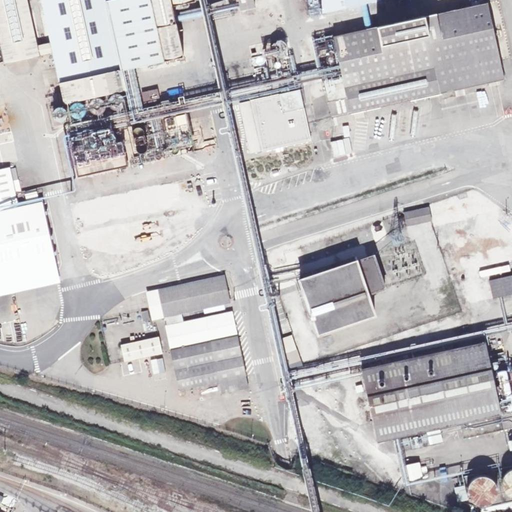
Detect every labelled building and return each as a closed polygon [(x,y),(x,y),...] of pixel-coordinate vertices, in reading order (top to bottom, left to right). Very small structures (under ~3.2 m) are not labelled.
[(0,0),(0,40),(5,63),(40,55),(38,45),(28,0),(0,0)] [(108,0),(107,0),(41,0),(51,42),(53,52),(64,104),(127,90),(123,71),(108,0)] [(123,71),(184,57),(173,6),(171,0),(109,0),(108,0),(123,71)] [(256,7),(254,0),(238,0),(241,11),(256,7)] [(382,0),(319,0),(323,13),(382,0)] [(505,80),(488,2),(333,36),(342,76),(323,80),(332,118),(505,80)] [(285,47),(285,46),(284,44),(284,43),(283,42),(281,41),(280,41),(279,40),(277,40),(276,41),(275,41),(273,42),(272,43),(272,44),(271,46),(271,47),(271,48),(271,50),(271,51),(272,52),(273,53),(274,55),(276,55),(277,55),(279,55),(280,55),(281,55),(283,54),(284,53),(285,52),(285,50),(285,49),(285,47)] [(316,43),(319,57),(331,54),(327,40),(316,43)] [(38,45),(40,55),(53,52),(51,42),(38,45)] [(253,59),(256,67),(267,63),(263,55),(253,59)] [(161,102),(158,89),(142,92),(145,105),(161,102)] [(311,141),(300,89),(251,100),(241,102),(252,154),(263,151),(263,152),(311,141)] [(451,98),(453,117),(468,116),(467,97),(451,98)] [(186,115),(177,116),(178,123),(187,122),(186,115)] [(72,162),(124,161),(124,142),(114,143),(114,128),(87,129),(87,133),(77,133),(77,127),(71,127),(72,162)] [(217,133),(218,156),(231,156),(230,133),(217,133)] [(10,168),(0,169),(0,277),(57,265),(43,202),(19,207),(10,168)] [(11,170),(17,192),(21,191),(15,169),(11,170)] [(432,220),(430,207),(404,213),(407,226),(432,220)] [(295,261),(293,251),(283,254),(285,263),(295,261)] [(368,294),(385,288),(374,255),(338,267),(337,264),(300,276),(302,280),(300,280),(319,334),(375,315),(368,294)] [(0,295),(60,283),(57,265),(0,277),(0,295)] [(481,277),(511,272),(510,266),(480,270),(481,277)] [(511,294),(511,275),(490,281),(494,298),(511,294)] [(246,375),(232,312),(184,323),(182,313),(230,303),(225,276),(148,293),(154,319),(165,317),(181,389),(220,381),(246,375)] [(150,320),(148,310),(141,311),(143,322),(150,320)] [(163,353),(159,336),(121,344),(125,361),(163,353)] [(511,412),(502,415),(485,342),(362,369),(378,442),(427,431),(440,428),(461,424),(464,439),(511,428),(511,412)] [(249,387),(246,375),(220,381),(223,393),(249,387)] [(364,391),(362,384),(355,386),(357,393),(364,391)] [(443,442),(440,428),(427,431),(430,445),(443,442)] [(428,477),(426,467),(420,469),(419,464),(401,468),(404,483),(422,479),(428,477)] [(511,469),(509,471),(506,473),(504,476),(503,479),(502,482),(502,486),(503,489),(505,492),(507,495),(510,497),(511,497),(511,469)] [(498,490),(497,486),(496,483),(493,480),(490,477),(486,476),(482,476),(478,476),(475,478),(472,481),(470,484),(468,487),(468,491),(469,495),(470,499),(473,502),(476,504),(480,505),(484,506),(487,505),(491,503),(494,501),(496,498),(498,494),(498,490)]
